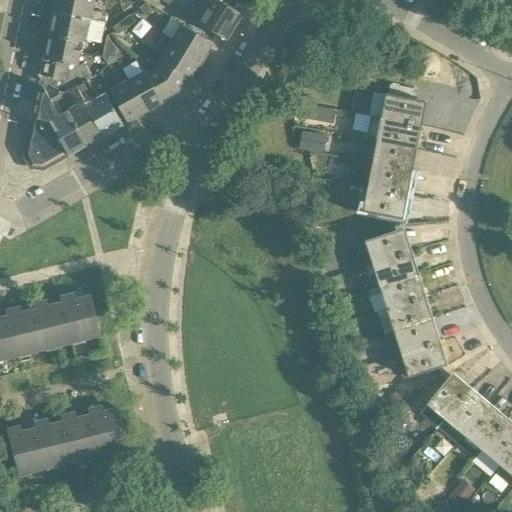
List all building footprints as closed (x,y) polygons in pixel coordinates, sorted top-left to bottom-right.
[(94,0),(57,0),(54,13),(90,20),(94,0)] [(202,0),(204,1),(200,7),(206,11),(198,24),(226,41),(228,37),(230,35),(234,30),(234,27),(242,15),(234,10),(240,0),(202,0)] [(146,18),(153,13),(147,4),(140,9),(146,18)] [(90,20),(54,13),(50,36),(83,42),(85,43),(90,20)] [(121,22),(126,29),(136,22),(130,14),(121,22)] [(126,29),(121,22),(113,28),(118,35),(126,29)] [(182,26),(171,43),(202,62),(212,44),(182,26)] [(44,59),(74,66),(78,63),(81,53),(83,42),(50,36),(44,59)] [(107,36),(104,47),(110,56),(113,45),(107,36)] [(202,62),(171,43),(161,61),(162,62),(163,61),(188,76),(188,77),(191,79),(202,62)] [(44,59),(39,82),(49,85),(59,98),(77,88),(89,82),(87,79),(92,77),(84,63),(80,66),(78,63),(74,66),(44,59)] [(163,61),(162,62),(157,70),(147,76),(163,104),(163,103),(162,101),(178,92),(188,77),(188,76),(163,61)] [(147,76),(145,72),(128,82),(145,113),(163,104),(147,76)] [(303,97),(307,74),(296,72),(292,96),(303,97)] [(49,85),(39,82),(28,135),(30,136),(26,155),(32,167),(43,169),(67,155),(69,157),(86,147),(59,98),(49,85)] [(89,82),(77,88),(103,137),(123,126),(101,85),(93,90),(89,82)] [(145,113),(128,82),(110,92),(128,123),(145,113)] [(390,95),(411,99),(413,89),(390,85),(388,95),(390,95)] [(77,88),(59,98),(86,147),(103,137),(77,88)] [(390,95),(385,119),(422,126),(427,102),(411,99),(390,95)] [(337,122),(339,108),(301,102),(299,116),(337,122)] [(422,126),(385,119),(370,116),(366,139),(377,141),(418,149),(422,126)] [(296,149),(299,149),(322,154),(326,136),(300,131),(297,142),(296,149)] [(372,165),(413,172),(418,149),(377,141),(372,165)] [(413,172),(372,165),(368,188),(409,196),(413,172)] [(409,196),(368,188),(363,212),(394,218),(404,220),(409,196)] [(371,259),(373,265),(413,253),(405,230),(395,233),(366,242),(371,259)] [(413,253),(373,265),(380,288),(420,275),(413,253)] [(420,275),(380,288),(387,311),(427,298),(420,275)] [(0,355),(1,355),(2,362),(20,357),(18,351),(28,349),(29,355),(47,351),(45,344),(55,342),(57,348),(74,344),(73,338),(82,336),(84,341),(101,337),(91,296),(75,300),(74,294),(61,298),(63,303),(48,307),(47,302),(34,305),(35,310),(21,313),(20,308),(7,311),(8,317),(0,318),(0,355)] [(427,298),(387,311),(394,332),(434,319),(427,298)] [(434,319),(394,332),(401,355),(441,343),(434,319)] [(441,343),(401,355),(409,378),(439,369),(449,365),(441,343)] [(375,387),(369,373),(359,377),(365,391),(375,387)] [(427,405),(447,421),(473,389),(454,374),(427,405)] [(473,389),(447,421),(465,437),(491,405),(473,389)] [(387,397),(391,405),(401,400),(396,392),(387,397)] [(491,405),(465,437),(482,452),(509,420),(491,405)] [(21,427),(8,430),(17,471),(28,468),(30,474),(47,470),(45,463),(56,461),(57,467),(74,463),(73,457),(83,454),(85,460),(102,456),(100,450),(110,448),(112,454),(129,449),(119,409),(104,413),(102,407),(89,410),(90,416),(76,419),(75,413),(62,416),(63,423),(49,426),(48,420),(35,423),(36,429),(22,433),(21,427)] [(511,422),(509,420),(482,452),(501,467),(511,453),(511,422)] [(511,490),(511,453),(501,467),(488,483),(506,498),(511,490)] [(447,499),(460,509),(475,490),(463,480),(447,499)]
